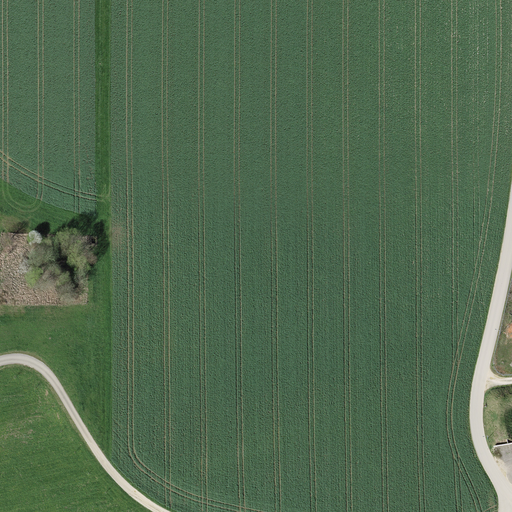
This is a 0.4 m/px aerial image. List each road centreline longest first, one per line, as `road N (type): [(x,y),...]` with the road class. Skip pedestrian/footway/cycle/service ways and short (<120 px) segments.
road 1 (residential): [(511,505),(479,445),(477,382),(511,238)]
road 2 (track): [(0,363),(39,367),(103,462),(158,511)]
